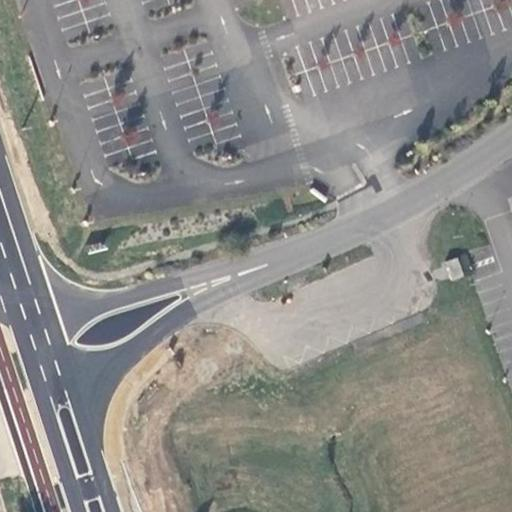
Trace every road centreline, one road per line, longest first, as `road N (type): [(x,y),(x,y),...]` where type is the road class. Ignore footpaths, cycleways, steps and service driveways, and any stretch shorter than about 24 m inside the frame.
road 1 (unclassified): [(224,280),(380,218),(511,140)]
road 2 (unclassified): [(66,366),(131,352),(224,280)]
road 3 (secondary): [(31,363),(80,511)]
road 4 (secondary): [(113,511),(66,366)]
road 5 (secondary): [(39,285),(0,163)]
